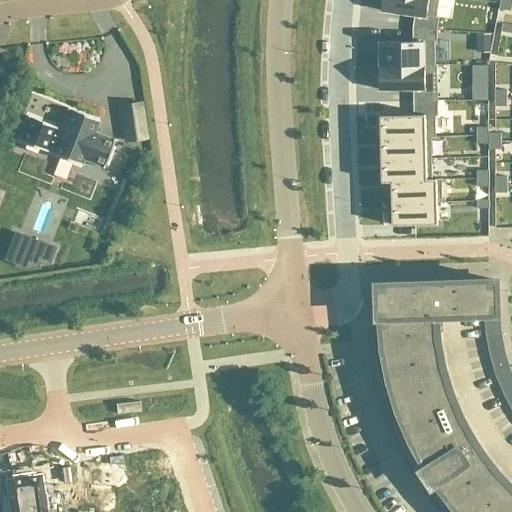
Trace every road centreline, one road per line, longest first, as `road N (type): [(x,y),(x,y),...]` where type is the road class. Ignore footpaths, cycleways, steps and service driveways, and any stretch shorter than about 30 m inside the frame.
road 1 (residential): [(296,313),(273,57),(278,0)]
road 2 (residential): [(346,0),(337,85),(349,304)]
road 3 (unclassified): [(50,347),(296,313)]
road 4 (residential): [(349,304),(383,450),(421,511)]
road 5 (unclassified): [(296,313),(325,446),(355,511)]
road 6 (residential): [(60,431),(86,444),(167,436),(184,455),(203,511)]
